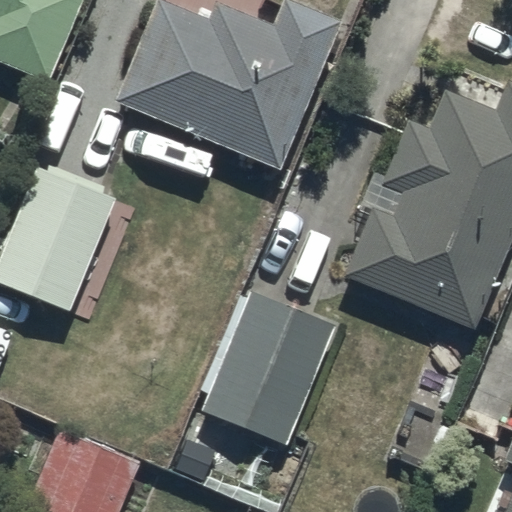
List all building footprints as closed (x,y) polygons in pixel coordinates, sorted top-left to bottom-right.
[(0,0),(0,73),(49,93),(87,1),(84,0),(0,0)] [(144,0),(108,90),(273,158),(333,10),(309,0),(270,0),(265,13),(233,0),(203,0),(201,7),(184,0),(144,0)] [(364,197),(336,264),(467,318),(511,210),(511,73),(501,69),(489,98),(437,77),(421,117),(401,108),(374,174),(395,183),(386,205),(364,197)] [(0,226),(0,274),(62,300),(108,187),(29,155),(0,226)] [(195,400),(281,434),(328,316),(243,282),(195,400)] [(0,346),(9,326),(0,322),(0,346)] [(511,511),(511,416),(497,450),(511,456),(511,469),(493,511),(511,511)] [(22,497),(59,511),(109,511),(134,453),(54,420),(22,497)]
